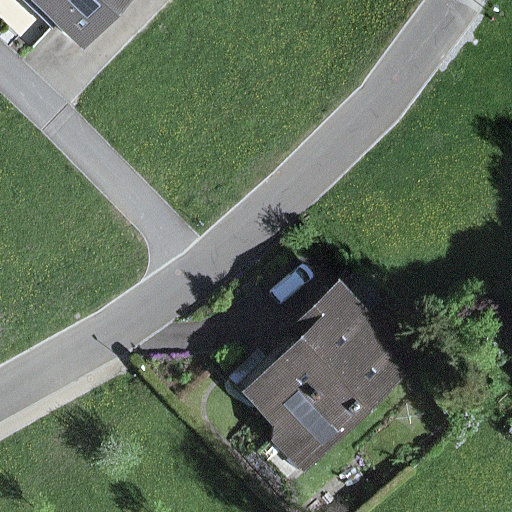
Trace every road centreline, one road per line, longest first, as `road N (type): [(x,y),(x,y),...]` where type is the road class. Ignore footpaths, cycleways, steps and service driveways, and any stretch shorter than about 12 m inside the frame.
road 1 (residential): [(213,263),(407,75),(461,0)]
road 2 (residential): [(0,58),(213,263)]
road 3 (residential): [(0,394),(213,263)]
